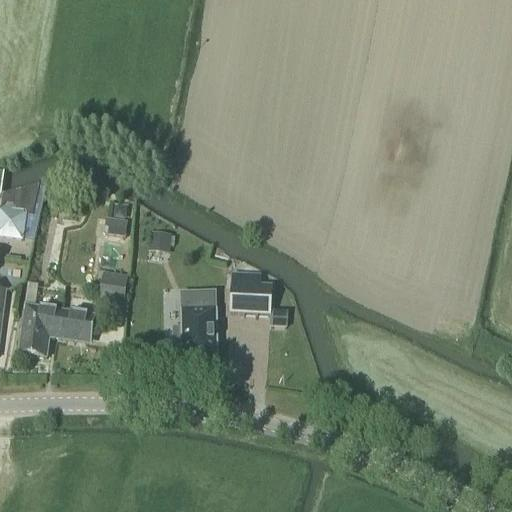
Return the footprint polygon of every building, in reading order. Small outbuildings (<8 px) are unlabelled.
[(434,134),(387,126),(378,177),(425,185),(434,134)] [(0,213),(0,239),(22,243),(25,217),(33,218),(40,188),(3,198),(2,204),(1,214),(0,213)] [(107,225),(105,237),(125,240),(127,228),(107,225)] [(151,237),(149,251),(168,254),(170,239),(151,237)] [(128,280),(127,280),(102,276),(98,302),(124,306),(128,280)] [(35,307),(41,288),(32,285),(26,304),(35,307)] [(232,289),(230,317),(270,319),(272,291),(232,289)] [(43,309),(57,311),(60,295),(46,293),(43,309)] [(173,349),(183,348),(183,365),(216,365),(215,320),(215,297),(182,298),(182,321),(182,330),(173,331),(173,349)] [(26,311),(19,358),(46,362),(50,336),(91,342),(94,321),(26,311)]
